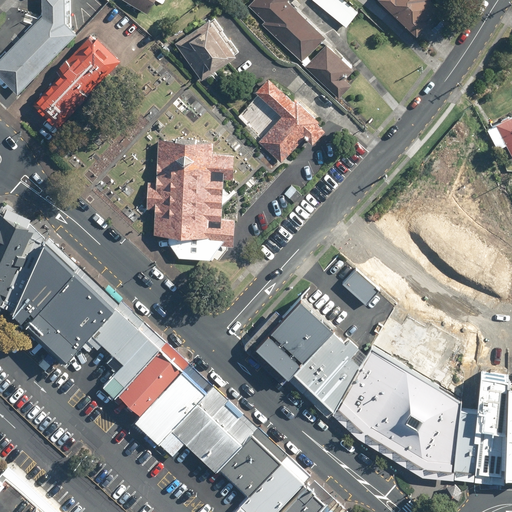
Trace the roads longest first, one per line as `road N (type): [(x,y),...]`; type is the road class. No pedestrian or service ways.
road 1 (residential): [(209,345),(423,109),(499,0)]
road 2 (primary): [(209,345),(354,477)]
road 3 (primary): [(73,220),(209,345)]
